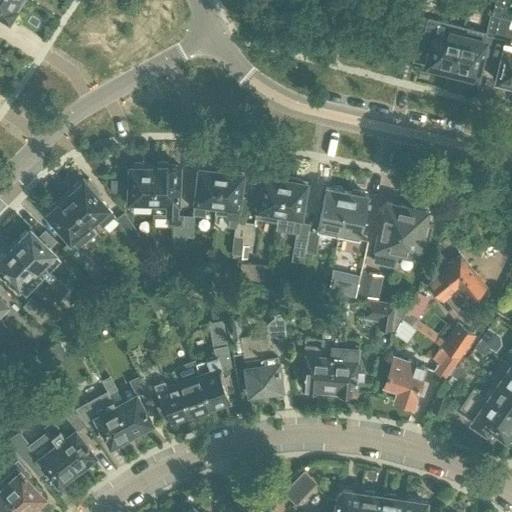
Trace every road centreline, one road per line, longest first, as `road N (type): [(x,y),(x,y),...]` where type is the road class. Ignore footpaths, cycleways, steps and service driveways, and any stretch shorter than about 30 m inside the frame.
road 1 (residential): [(102,511),(204,455),(298,436),(372,439),(448,462),(511,495)]
road 2 (residential): [(511,156),(292,106),(245,79),(218,33)]
road 3 (residential): [(0,186),(86,105),(218,33)]
